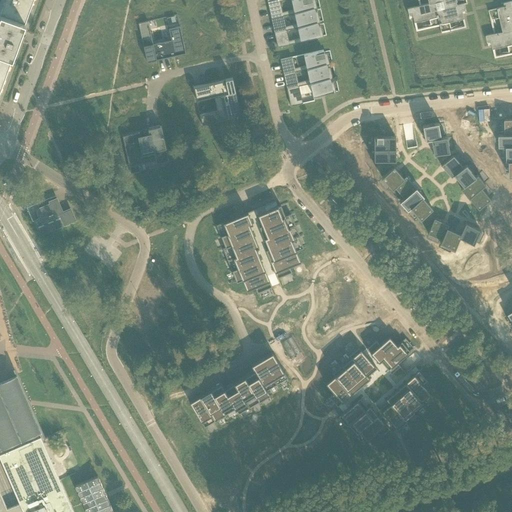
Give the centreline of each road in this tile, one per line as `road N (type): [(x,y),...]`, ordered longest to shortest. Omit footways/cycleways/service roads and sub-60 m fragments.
road 1 (unclassified): [(203,511),(115,362),(142,238),(7,145)]
road 2 (residential): [(289,178),(470,391),(490,395),(511,386)]
road 3 (residential): [(251,355),(227,302),(195,277),(188,234),(209,209),(289,178)]
road 4 (residential): [(511,98),(368,111),(347,117),(299,156)]
road 5 (residential): [(299,156),(278,126),(249,0)]
road 6 (tertiary): [(7,145),(58,0)]
road 7 (unclassified): [(511,465),(385,511)]
